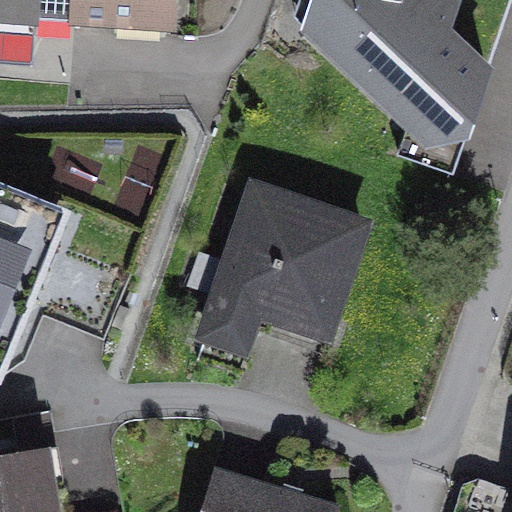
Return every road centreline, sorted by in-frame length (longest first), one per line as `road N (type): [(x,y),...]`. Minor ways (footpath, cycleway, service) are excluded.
road 1 (residential): [(0,432),(242,404),(428,479)]
road 2 (unknown): [(511,90),(80,41)]
road 3 (residential): [(511,241),(428,479)]
